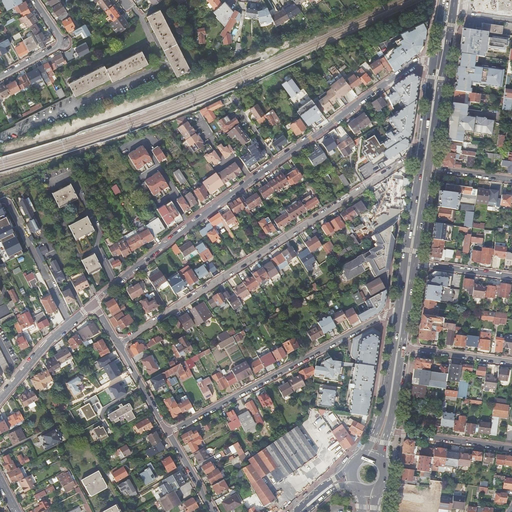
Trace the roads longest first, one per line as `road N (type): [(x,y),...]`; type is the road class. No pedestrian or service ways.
road 1 (residential): [(93,302),(375,89),(424,58),(439,58)]
road 2 (residential): [(118,344),(425,149)]
road 3 (residential): [(398,307),(166,432)]
road 4 (primary): [(395,322),(383,409),(364,454)]
road 5 (residential): [(511,449),(386,432)]
road 6 (residential): [(0,77),(62,42),(34,0)]
road 7 (residential): [(83,310),(0,398)]
